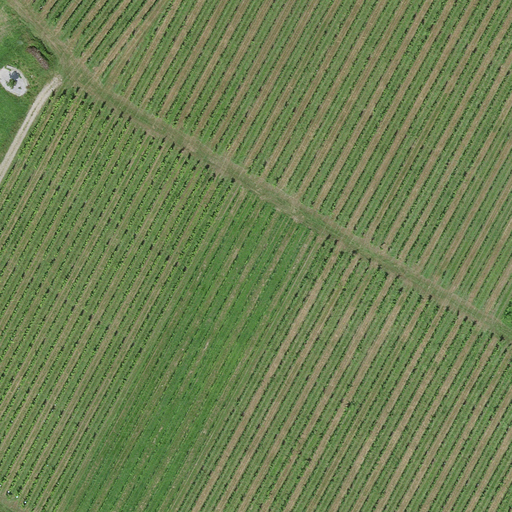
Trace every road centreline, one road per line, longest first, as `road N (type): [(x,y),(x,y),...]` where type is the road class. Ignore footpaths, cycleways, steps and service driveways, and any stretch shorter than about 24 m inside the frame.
road 1 (track): [(511,334),(61,67),(7,0)]
road 2 (track): [(0,180),(61,67)]
